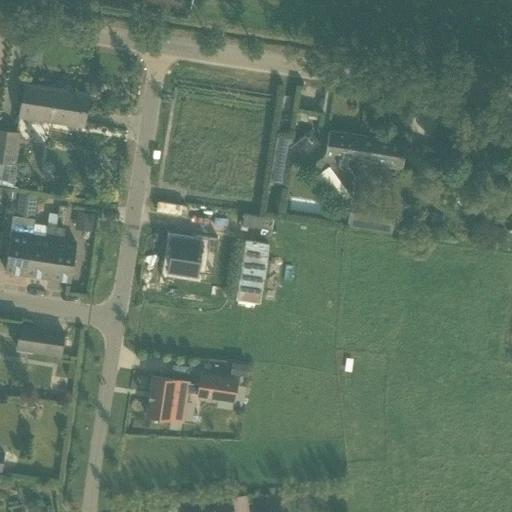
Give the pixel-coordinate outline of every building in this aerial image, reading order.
[(84,126),(84,123),(88,94),(71,91),(70,94),(63,93),(63,90),(24,84),(19,116),(84,126)] [(20,132),(0,128),(0,161),(15,164),(20,132)] [(276,136),(271,168),(285,170),(286,171),(287,166),(319,143),(311,132),(313,130),(312,129),(293,143),(290,138),(276,136)] [(328,169),(351,200),(355,176),(347,164),(348,159),(357,161),(361,136),(329,131),(325,155),(317,161),(315,164),(315,167),(316,169),(318,172),(322,173),(325,172),(328,169)] [(361,136),(357,161),(355,176),(351,200),(346,225),(391,232),(391,230),(398,231),(400,216),(393,215),(395,208),(382,206),(383,199),(367,196),(369,180),(380,182),(383,164),(402,167),(405,143),(361,136)] [(18,193),(15,215),(34,217),(37,195),(18,193)] [(78,211),(75,224),(93,227),(95,214),(78,211)] [(213,271),(219,237),(238,239),(241,217),(199,211),(195,235),(173,232),(167,268),(198,273),(199,268),(213,271)] [(5,270),(27,274),(33,236),(32,236),(34,218),(12,215),(10,233),(11,233),(5,270)] [(27,274),(48,277),(56,227),(47,226),(45,238),(33,236),(27,274)] [(63,240),(65,228),(56,227),(48,277),(70,280),(76,242),(63,240)] [(17,348),(45,352),(61,355),(64,332),(20,326),(17,348)] [(202,373),(200,383),(188,381),(189,379),(153,374),(147,414),(153,414),(152,416),(156,416),(156,415),(183,419),(187,390),(199,391),(199,393),(234,398),(237,378),(202,373)] [(203,502),(183,505),(184,511),(234,511),(232,497),(203,502)]
